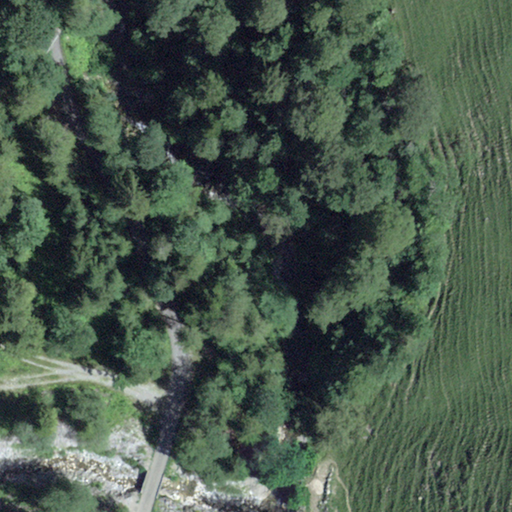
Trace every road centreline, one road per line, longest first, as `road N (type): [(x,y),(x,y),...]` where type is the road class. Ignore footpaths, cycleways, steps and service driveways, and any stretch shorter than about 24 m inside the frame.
road 1 (unclassified): [(142,511),(179,389),(177,341),(120,197),(73,111),(44,0)]
road 2 (track): [(0,333),(61,363),(179,389)]
